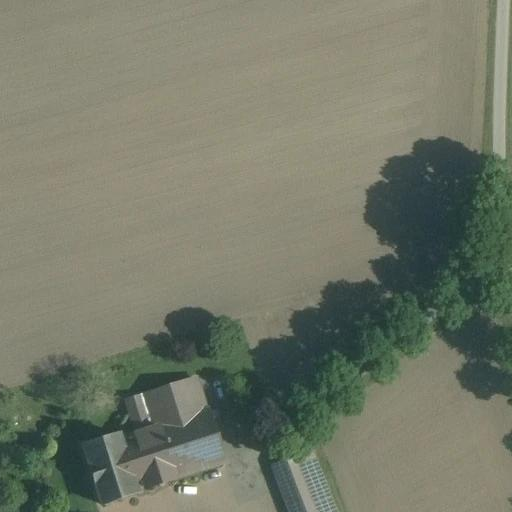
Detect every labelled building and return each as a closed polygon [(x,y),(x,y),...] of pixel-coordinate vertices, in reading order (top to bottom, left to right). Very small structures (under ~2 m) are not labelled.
[(188,350),(116,373),(127,405),(142,400),(178,389),(199,382),(188,350)] [(178,389),(142,400),(151,429),(168,482),(181,478),(224,464),(199,382),(178,389)] [(126,437),(121,439),(120,436),(84,447),(102,507),(138,495),(137,492),(168,482),(151,429),(126,437)] [(272,467),(281,491),(308,481),(298,456),(272,467)] [(319,511),(308,481),(281,491),(289,511),(319,511)]
